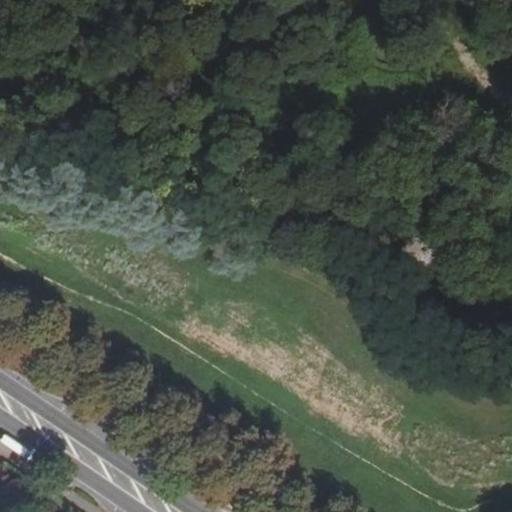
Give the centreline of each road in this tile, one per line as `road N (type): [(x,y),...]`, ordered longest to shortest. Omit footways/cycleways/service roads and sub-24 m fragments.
road 1 (residential): [(189,511),(0,382)]
road 2 (residential): [(0,423),(130,511)]
